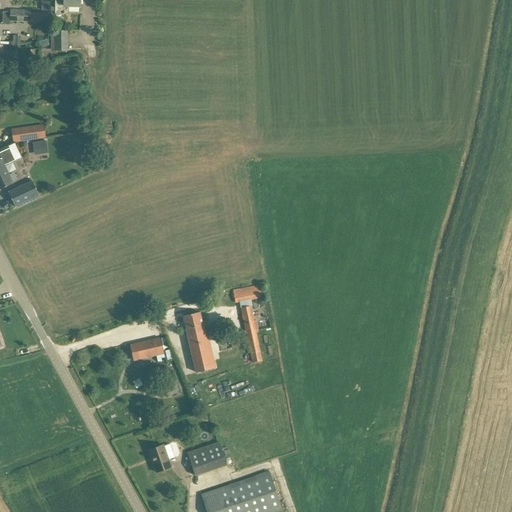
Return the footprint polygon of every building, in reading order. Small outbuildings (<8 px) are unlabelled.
[(55,0),(55,13),(68,14),(68,6),(80,7),(80,0),(55,0)] [(10,10),(10,21),(50,22),(50,14),(31,13),(31,11),(10,10)] [(68,51),(68,30),(51,30),(51,51),(68,51)] [(9,35),(9,44),(20,44),(20,35),(9,35)] [(40,139),(38,125),(22,128),(24,141),(40,139)] [(34,148),(40,147),(41,154),(48,153),(46,140),(33,142),(34,148)] [(0,189),(13,183),(11,179),(4,165),(15,160),(9,148),(0,151),(0,189)] [(32,181),(8,192),(15,206),(39,195),(32,181)] [(239,302),(251,300),(265,297),(262,284),(233,290),(236,303),(239,302)] [(253,321),(250,306),(241,308),(252,362),(261,360),(255,332),(259,331),(256,320),(253,321)] [(202,322),(200,312),(183,315),(196,372),(215,368),(204,322),(202,322)] [(165,352),(161,337),(132,344),(135,359),(165,352)] [(94,379),(99,383),(103,378),(97,374),(94,379)] [(168,458),(174,456),(170,442),(164,444),(168,458)] [(227,464),(219,442),(187,452),(195,475),(227,464)] [(156,472),(161,470),(171,467),(163,445),(148,450),(156,472)] [(273,511),(282,509),(269,471),(201,494),(207,511),(273,511)]
